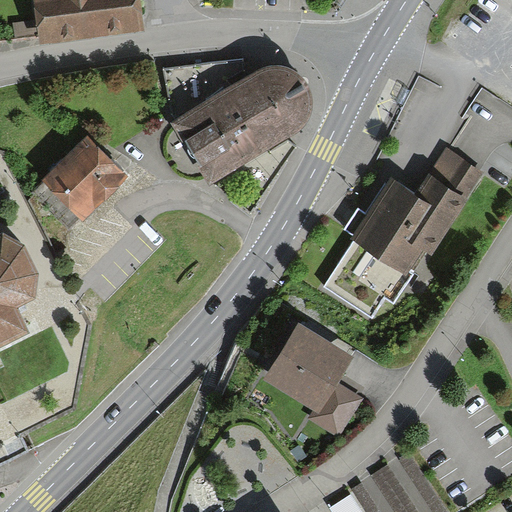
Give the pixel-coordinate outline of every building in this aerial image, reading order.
[(41,0),(45,33),(141,22),(138,0),(41,0)] [(209,180),(278,141),(292,132),(311,111),(312,99),(309,84),(299,76),(287,70),(277,67),(264,69),(175,123),(209,180)] [(86,128),(42,173),(85,213),(128,168),(86,128)] [(416,208),(378,187),(319,290),(367,317),(403,255),(424,267),(475,177),(444,159),(416,208)] [(0,332),(30,317),(18,293),(36,284),(40,259),(25,231),(5,221),(0,224),(0,332)] [(290,335),(260,385),(310,414),(303,426),(333,443),(356,403),(329,387),(342,365),(290,335)] [(449,511),(409,449),(399,456),(434,511),(449,511)] [(420,511),(388,463),(372,473),(397,511),(420,511)] [(382,511),(362,480),(352,487),(367,511),(382,511)]
